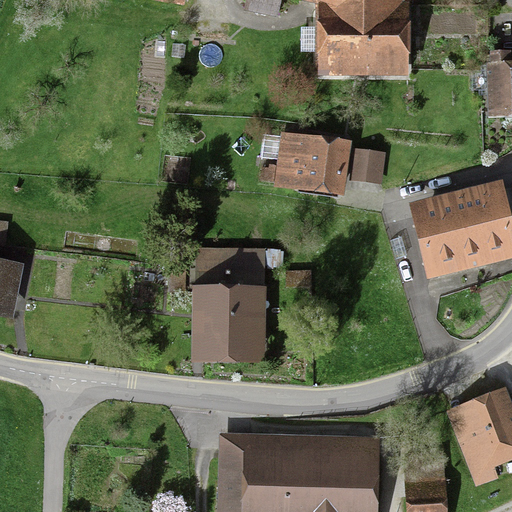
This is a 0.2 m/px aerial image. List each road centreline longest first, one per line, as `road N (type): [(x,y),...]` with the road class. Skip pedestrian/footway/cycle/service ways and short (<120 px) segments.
road 1 (unclassified): [(492,348),(397,387),(309,402),(63,379)]
road 2 (track): [(0,67),(68,34),(223,0)]
road 3 (unclassified): [(52,511),(63,379)]
